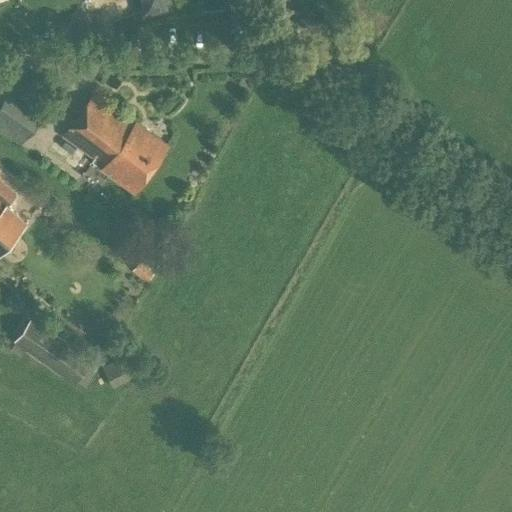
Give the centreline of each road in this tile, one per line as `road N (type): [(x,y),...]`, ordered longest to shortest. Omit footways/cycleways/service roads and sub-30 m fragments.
road 1 (unclassified): [(0,67),(323,46)]
road 2 (tertiary): [(511,218),(459,184),(367,102),(323,46)]
